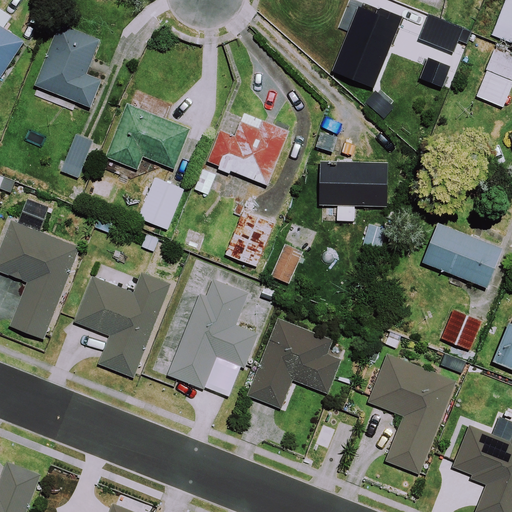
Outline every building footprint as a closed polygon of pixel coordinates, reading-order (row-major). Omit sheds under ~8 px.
[(511,41),(511,0),(507,0),(493,34),(511,41)] [(377,15),(358,7),(332,73),(374,90),(403,19),(380,9),(377,15)] [(471,33),(428,15),(418,40),(453,54),(459,41),(467,44),(471,33)] [(35,86),(57,95),(52,108),(70,116),(75,102),(91,109),(102,81),(87,75),(100,41),(60,25),(35,86)] [(0,78),(24,41),(0,26),(0,78)] [(452,64),(427,55),(418,80),(442,89),(452,64)] [(511,87),(511,75),(489,66),(475,97),(503,109),(511,87)] [(187,131),(128,108),(108,159),(136,170),(141,157),(172,169),(187,131)] [(287,131),(243,115),(235,138),(221,133),(209,165),(267,186),(287,131)] [(92,143),(76,136),(61,171),(77,178),(92,143)] [(387,164),(321,161),(319,205),(385,208),(387,164)] [(184,191),(154,179),(138,219),(167,231),(184,191)] [(11,196),(0,193),(0,216),(4,218),(11,196)] [(46,208),(27,202),(21,222),(40,227),(46,208)] [(274,224),(244,212),(226,256),(256,268),(274,224)] [(117,224),(97,213),(88,229),(108,240),(117,224)] [(77,250),(12,224),(0,252),(0,272),(28,283),(11,326),(42,339),(77,250)] [(500,252),(437,227),(422,264),(486,289),(500,252)] [(202,236),(181,228),(177,241),(197,248),(202,236)] [(168,284),(142,274),(134,296),(92,279),(75,323),(111,337),(100,365),(132,378),(168,284)] [(246,295),(213,282),(207,298),(200,296),(169,376),(203,389),(215,358),(242,368),(255,335),(233,326),(246,295)] [(483,325),(451,312),(440,339),(472,352),(483,325)] [(329,341),(279,322),(250,398),(280,410),(291,380),(326,394),(339,359),(324,353),(329,341)] [(511,325),(509,324),(494,363),(511,370),(511,325)] [(454,382),(387,356),(368,404),(404,418),(387,462),(418,475),(454,382)] [(511,511),(511,440),(511,443),(470,427),(453,474),(486,487),(476,511),(511,511)] [(25,511),(39,476),(8,464),(0,484),(0,511),(25,511)]
